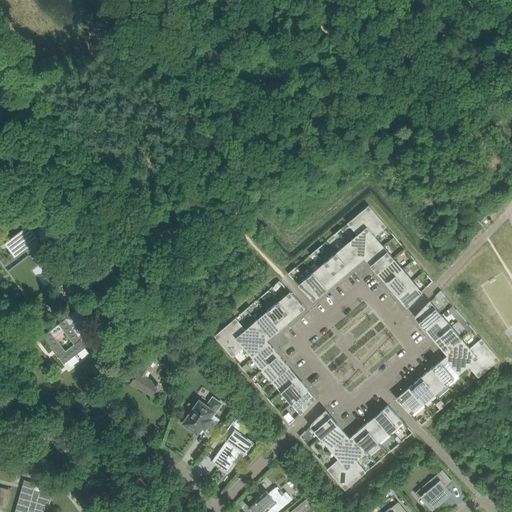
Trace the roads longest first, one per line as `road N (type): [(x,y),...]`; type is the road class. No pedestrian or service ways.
road 1 (residential): [(214,509),(183,473),(108,419),(54,442),(0,375)]
road 2 (residential): [(336,387),(351,406),(415,353),(361,288),(297,342)]
road 3 (residential): [(214,509),(336,387)]
